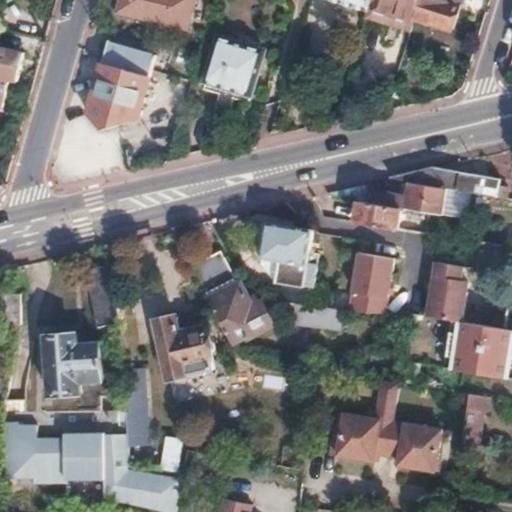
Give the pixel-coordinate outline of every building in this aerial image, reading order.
[(122,0),(120,10),(190,28),(197,0),(122,0)] [(341,0),(371,8),(373,0),(341,0)] [(373,0),(371,8),(369,16),(392,22),(394,11),(417,17),(417,16),(421,0),(373,0)] [(421,0),(417,16),(456,27),(463,4),(459,3),(459,0),(421,0)] [(394,11),(392,22),(414,27),(417,17),(394,11)] [(220,37),(207,81),(252,95),(266,51),(220,37)] [(111,42),(91,114),(104,130),(141,119),(158,54),(111,42)] [(0,109),(2,110),(9,79),(17,81),(24,53),(0,47),(0,109)] [(435,168),(392,178),(411,182),(471,193),(507,199),(509,188),(501,186),(502,180),(435,168)] [(371,198),(370,204),(402,209),(466,220),(471,193),(411,182),(407,198),(388,195),(371,198)] [(360,202),(356,222),(398,229),(402,209),(370,204),(360,202)] [(270,225),(263,267),(278,283),(315,290),(319,267),(309,265),(315,232),(270,225)] [(222,255),(195,266),(233,343),(247,336),(248,339),(276,326),(265,304),(254,308),(243,286),(238,288),(222,255)] [(361,257),(351,314),(369,317),(385,316),(389,297),(390,287),(394,263),(361,257)] [(117,264),(88,271),(102,327),(121,323),(117,264)] [(439,265),(430,318),(452,322),(464,324),(471,282),(464,281),(466,269),(439,265)] [(466,269),(464,281),(471,282),(473,270),(466,269)] [(21,295),(5,295),(5,325),(22,325),(21,295)] [(177,319),(156,324),(171,380),(215,370),(206,330),(181,335),(177,319)] [(452,322),(445,370),(511,380),(511,331),(504,330),(464,324),(452,322)] [(80,335),(49,337),(52,396),(83,395),(82,383),(105,382),(103,346),(80,347),(80,335)] [(141,369),(124,370),(129,448),(143,447),(144,408),(141,369)] [(352,417),(345,458),(382,464),(383,457),(408,461),(407,468),(443,474),(450,432),(418,427),(419,418),(423,418),(428,388),(403,384),(390,382),(383,422),(352,417)] [(469,395),(464,442),(473,443),(479,444),(484,397),(469,395)] [(345,415),(338,457),(345,458),(352,417),(345,415)] [(38,425),(5,424),(6,477),(33,476),(34,485),(67,485),(67,479),(103,481),(103,499),(167,511),(175,511),(178,479),(128,470),(126,434),(63,432),(62,437),(37,436),(38,425)] [(166,447),(163,468),(179,470),(183,448),(166,447)] [(271,511),(272,509),(244,503),(241,511),(271,511)]
